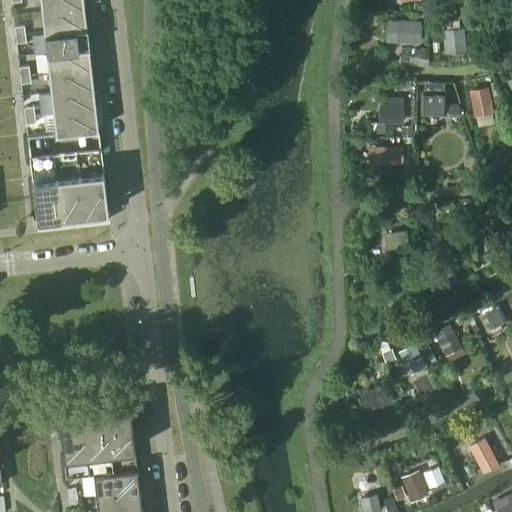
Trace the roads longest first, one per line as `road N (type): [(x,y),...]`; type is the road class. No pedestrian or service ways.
road 1 (residential): [(170,511),(140,249)]
road 2 (residential): [(140,249),(111,0)]
road 3 (residential): [(140,249),(0,266)]
